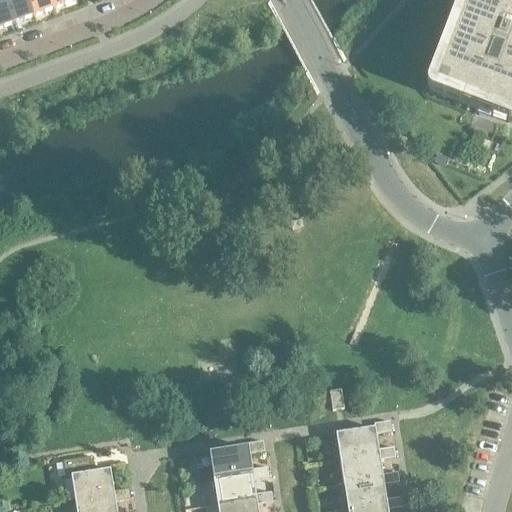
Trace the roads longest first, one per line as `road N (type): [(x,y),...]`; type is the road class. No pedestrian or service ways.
road 1 (residential): [(285,0),(412,213),(445,229),(481,230)]
road 2 (residential): [(153,0),(0,65)]
